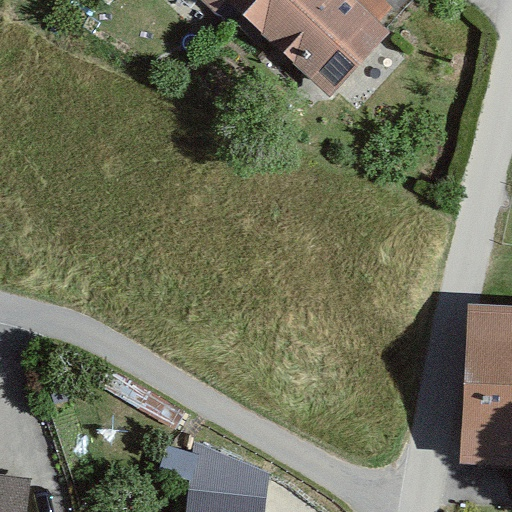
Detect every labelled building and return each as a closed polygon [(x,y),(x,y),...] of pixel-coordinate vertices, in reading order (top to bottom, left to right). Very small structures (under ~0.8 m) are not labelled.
[(200,0),(211,10),(220,0),(231,0),(247,14),(258,0),(200,0)] [(258,0),(247,14),(331,94),(387,33),(350,0),(258,0)] [(511,311),(476,310),(471,461),(511,462),(511,311)] [(25,511),(30,481),(0,477),(0,511),(25,511)] [(265,511),(267,498),(190,490),(188,511),(265,511)]
